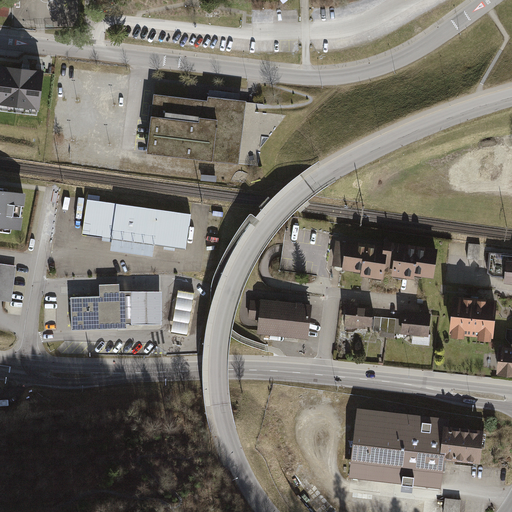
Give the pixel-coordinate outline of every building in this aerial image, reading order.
[(44,68),(0,63),(0,101),(40,107),(44,68)] [(246,166),(253,95),(209,90),(208,102),(154,96),(148,155),(237,165),(246,166)] [(13,230),(23,231),(24,218),(22,218),(24,207),(26,207),(28,195),(3,191),(4,189),(0,188),(0,231),(12,233),(13,230)] [(99,198),(88,196),(83,236),(102,238),(101,243),(112,244),(110,253),(153,259),(155,246),(164,247),(163,251),(175,253),(176,249),(187,250),(191,216),(99,203),(99,198)] [(224,213),(210,211),(209,218),(223,220),(224,213)] [(382,242),(344,236),(339,266),(358,269),(358,273),(381,277),(383,269),(388,270),(387,273),(419,278),(420,274),(432,276),(437,247),(383,238),(382,242)] [(480,244),(468,243),(466,258),(478,259),(480,244)] [(511,251),(489,249),(486,271),(504,273),(503,281),(511,281),(511,251)] [(0,264),(0,301),(12,303),(17,267),(0,264)] [(126,326),(132,326),(131,293),(119,294),(119,286),(99,286),(99,298),(71,298),(72,330),(126,329),(126,326)] [(195,294),(178,291),(171,333),(188,336),(195,294)] [(495,297),(450,292),(446,330),(448,330),(448,335),(461,336),(462,332),(475,333),(475,338),(488,339),(489,335),(491,335),(495,297)] [(162,293),(131,293),(132,326),(162,325),(162,293)] [(246,315),(258,316),(260,296),(248,295),(246,315)] [(311,303),(260,296),(258,316),(256,331),(307,337),(311,303)] [(363,325),(371,326),(372,315),(373,306),(345,304),(343,326),(362,327),(363,325)] [(403,309),(402,318),(401,333),(428,335),(430,312),(403,309)] [(388,316),(372,315),(371,326),(373,326),(372,331),(380,331),(379,336),(386,337),(388,316)] [(395,332),(401,333),(402,318),(388,316),(386,337),(394,337),(395,332)] [(509,343),(498,342),(494,370),(511,372),(511,338),(510,338),(509,343)] [(354,406),(347,476),(440,485),(443,457),(446,423),(447,416),(354,406)] [(481,427),(446,423),(443,457),(447,457),(477,460),(481,427)] [(460,511),(462,499),(447,497),(445,511),(460,511)]
